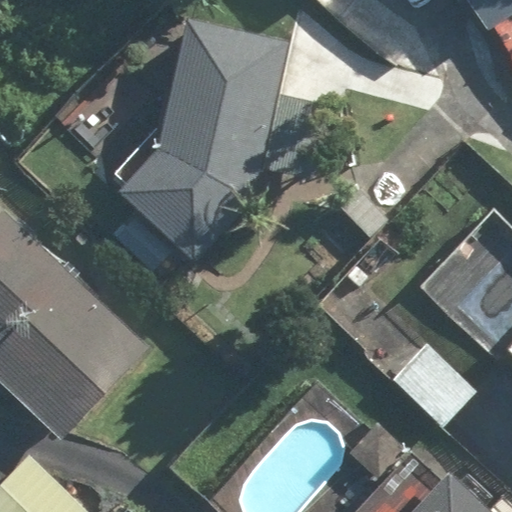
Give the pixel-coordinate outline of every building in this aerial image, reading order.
[(511,4),(511,0),(480,0),(493,18),(511,4)] [(295,38),(190,14),(157,155),(124,191),(201,262),(256,202),(264,169),(281,97),(295,38)] [(149,342),(6,204),(0,210),(0,368),(64,430),(149,342)] [(429,336),(397,371),(448,418),(480,383),(429,336)] [(93,511),(31,449),(0,480),(0,511),(93,511)] [(502,511),(453,467),(411,511),(502,511)]
